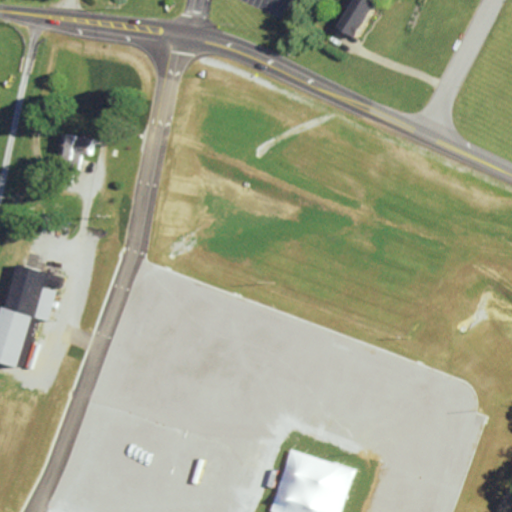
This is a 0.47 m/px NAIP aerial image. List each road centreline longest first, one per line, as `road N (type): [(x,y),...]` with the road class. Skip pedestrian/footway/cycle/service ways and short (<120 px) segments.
road 1 (secondary): [(0,12),(226,43),(511,179)]
road 2 (residential): [(425,137),(495,0)]
